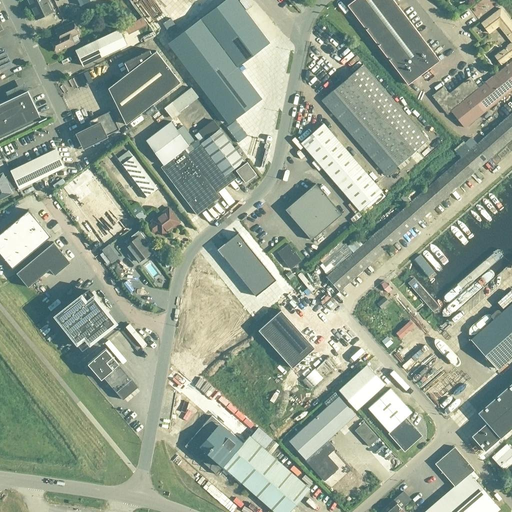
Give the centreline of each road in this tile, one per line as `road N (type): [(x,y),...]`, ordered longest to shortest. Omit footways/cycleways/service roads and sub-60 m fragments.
road 1 (unclassified): [(448,431),(341,310),(511,158)]
road 2 (unclassified): [(169,327),(189,254),(276,167),(302,38),(320,0)]
road 3 (unclassified): [(45,198),(132,315),(169,327)]
road 4 (unclassified): [(138,499),(169,327)]
road 5 (unclassified): [(68,127),(9,0)]
road 6 (unclassified): [(138,499),(0,478)]
road 7 (unclassified): [(358,511),(448,431)]
